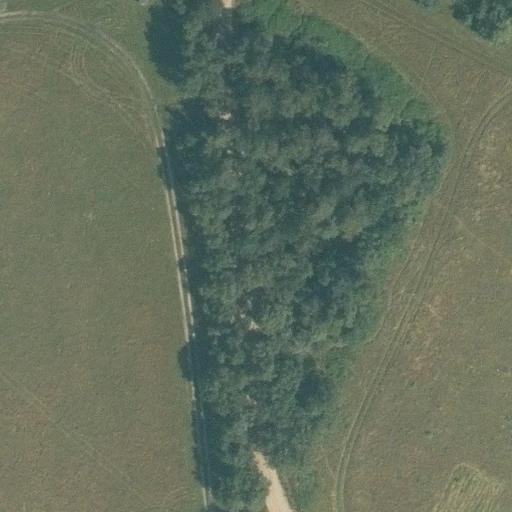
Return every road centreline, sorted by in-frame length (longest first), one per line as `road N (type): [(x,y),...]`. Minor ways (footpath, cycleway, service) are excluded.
road 1 (track): [(0,18),(62,19),(88,29),(118,51),(140,83),(155,120),(205,397),(216,511)]
road 2 (track): [(278,511),(223,0)]
road 3 (track): [(369,0),(511,72)]
